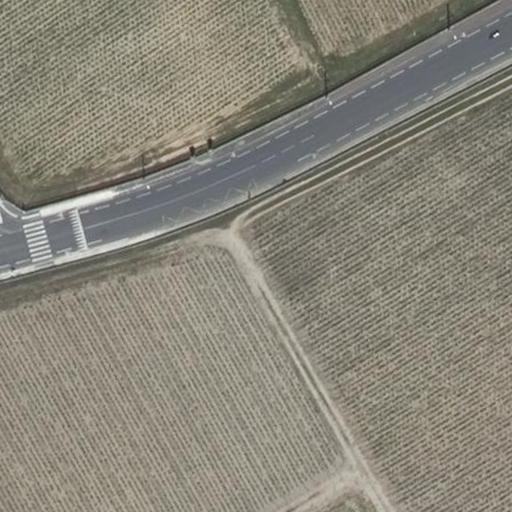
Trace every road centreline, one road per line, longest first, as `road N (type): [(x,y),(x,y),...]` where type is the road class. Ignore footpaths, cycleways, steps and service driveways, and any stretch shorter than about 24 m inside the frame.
road 1 (primary): [(0,251),(198,191),(511,29)]
road 2 (track): [(511,80),(228,226),(0,293)]
road 3 (track): [(316,76),(142,159),(50,188),(25,191),(0,164)]
road 4 (track): [(228,226),(388,511)]
road 5 (track): [(277,0),(316,76),(454,0)]
